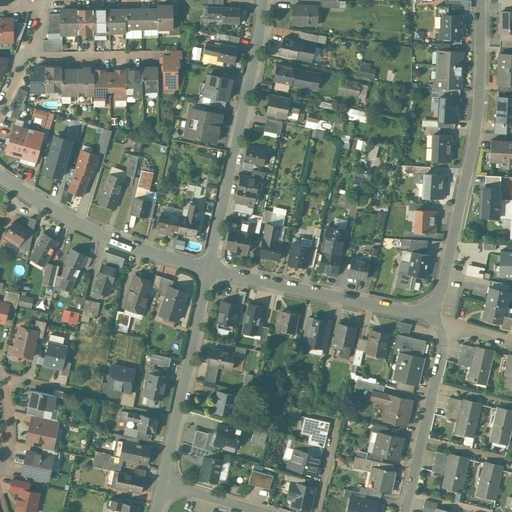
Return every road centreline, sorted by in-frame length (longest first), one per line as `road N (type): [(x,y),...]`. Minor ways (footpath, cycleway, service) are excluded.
road 1 (residential): [(432,320),(475,130),(484,0)]
road 2 (residential): [(261,0),(208,268)]
road 3 (residential): [(432,320),(208,268)]
road 4 (residential): [(208,268),(69,219),(0,177)]
road 5 (residential): [(208,268),(163,483)]
road 6 (residential): [(404,511),(446,323)]
road 7 (residential): [(26,54),(155,53)]
